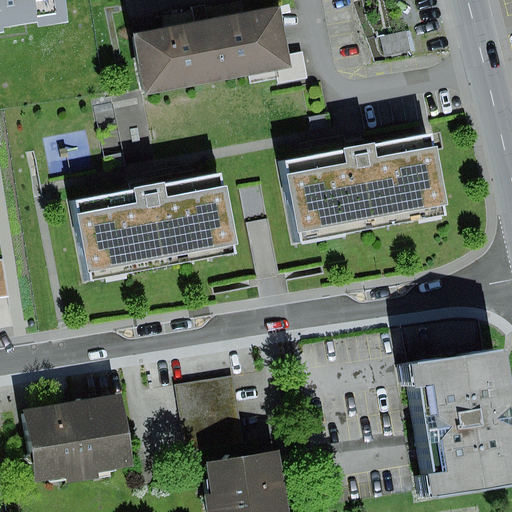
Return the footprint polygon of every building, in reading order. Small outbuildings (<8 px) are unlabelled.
[(63,0),(0,0),(0,33),(4,33),(3,28),(37,22),(38,26),(67,22),(63,0)] [(279,5),(132,33),(144,96),(248,76),(249,84),(277,79),(278,85),(308,79),(302,52),(288,55),(279,5)] [(405,32),(379,38),(383,56),(409,50),(405,32)] [(291,245),(439,217),(423,132),(340,148),(275,161),(291,245)] [(87,274),(237,244),(222,171),(73,202),(87,274)] [(267,219),(245,224),(256,279),(267,277),(278,275),(267,219)] [(3,261),(0,261),(0,297),(8,296),(3,261)] [(487,349),(394,365),(416,500),(510,484),(498,418),(487,349)] [(229,378),(173,387),(178,421),(184,457),(240,448),(234,413),(229,378)] [(122,396),(25,412),(36,483),(66,478),(67,484),(98,479),(97,473),(133,467),(122,396)] [(287,511),(278,451),(206,463),(212,495),(204,496),(206,511),(287,511)]
